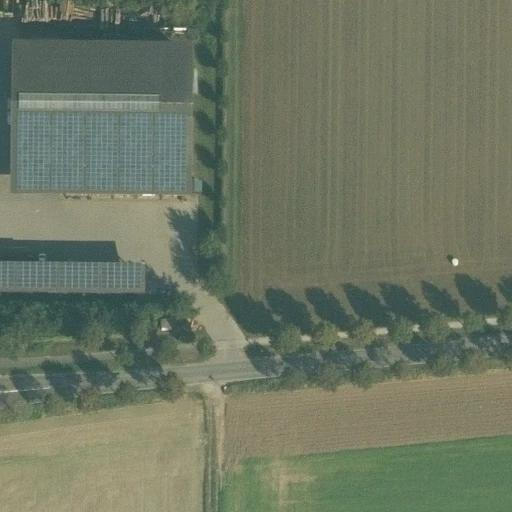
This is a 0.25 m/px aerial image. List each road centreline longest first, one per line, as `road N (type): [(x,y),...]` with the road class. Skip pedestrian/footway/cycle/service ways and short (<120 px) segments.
road 1 (tertiary): [(511,347),(0,393)]
road 2 (track): [(213,374),(229,345),(241,0)]
road 3 (track): [(213,374),(212,511)]
